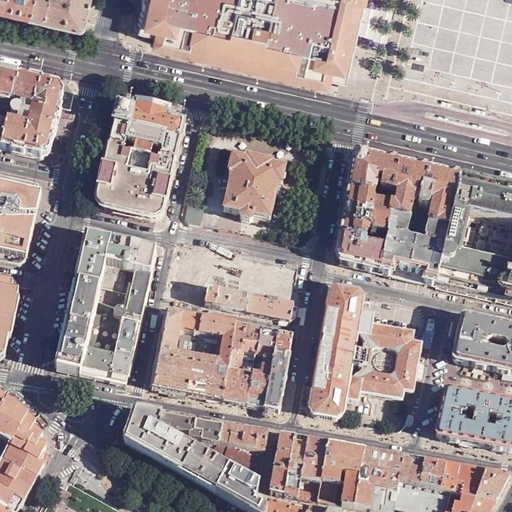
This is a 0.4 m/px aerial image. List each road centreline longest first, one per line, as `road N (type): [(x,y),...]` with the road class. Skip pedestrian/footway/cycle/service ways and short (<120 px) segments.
road 1 (primary): [(346,121),(511,159)]
road 2 (residential): [(170,238),(135,398)]
road 3 (tertiary): [(135,398),(290,428)]
road 4 (residential): [(231,511),(91,439)]
road 5 (residential): [(204,88),(170,238)]
road 6 (residential): [(290,428),(319,277)]
road 7 (residential): [(321,265),(170,238)]
road 8 (residential): [(415,450),(445,304)]
road 9 (residential): [(321,265),(346,121)]
road 10 (primary): [(204,88),(346,121)]
road 11 (residential): [(445,304),(319,277)]
road 12 (tertiary): [(290,428),(415,450)]
